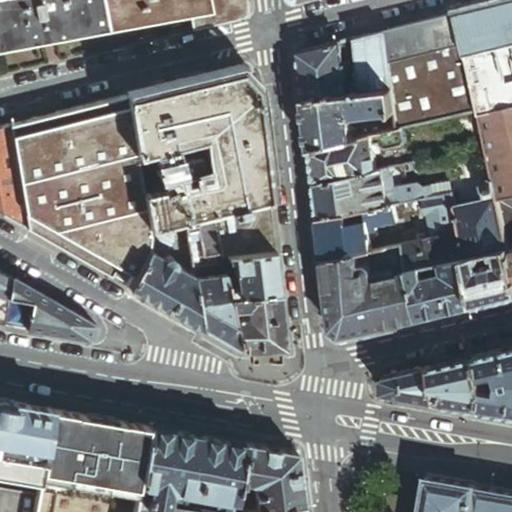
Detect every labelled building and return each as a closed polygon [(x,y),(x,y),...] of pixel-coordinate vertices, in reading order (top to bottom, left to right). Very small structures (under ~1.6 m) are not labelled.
[(0,0),(0,48),(188,13),(185,0),(0,0)] [(245,15),(243,0),(185,0),(188,13),(191,29),(245,15)] [(511,0),(503,0),(458,11),(467,53),(511,42),(511,0)] [(467,53),(458,11),(386,29),(393,87),(396,111),(398,128),(402,126),(479,109),(467,53)] [(393,87),(386,29),(356,37),(360,75),(357,75),(358,89),(358,91),(393,87)] [(360,75),(356,37),(341,40),(344,62),(348,62),(349,76),(357,75),(360,75)] [(344,62),(341,40),(299,51),(304,97),(347,92),(346,90),(345,77),(349,76),(348,62),(344,62)] [(511,42),(467,53),(479,109),(479,112),(511,103),(511,42)] [(212,210),(267,196),(254,84),(239,68),(127,96),(136,152),(151,150),(158,177),(160,184),(143,187),(142,188),(148,226),(150,226),(183,217),(184,217),(212,210)] [(358,89),(357,75),(349,76),(345,77),(346,90),(358,89)] [(396,111),(393,87),(358,91),(347,92),(304,97),(310,148),(352,138),(350,117),(396,111)] [(140,175),(136,152),(127,96),(57,113),(64,152),(71,190),(140,175)] [(511,103),(479,112),(494,183),(498,198),(511,194),(511,103)] [(64,152),(57,113),(9,125),(15,160),(64,152)] [(15,160),(9,125),(0,127),(0,212),(27,228),(15,160)] [(405,142),(402,126),(398,128),(352,138),(310,148),(314,182),(377,169),(374,147),(378,146),(385,149),(399,146),(405,142)] [(80,241),(71,190),(64,152),(15,160),(27,228),(83,260),(80,241)] [(393,181),(391,166),(382,168),(387,192),(393,191),(392,184),(393,181)] [(387,192),(382,168),(377,169),(314,182),(318,217),(347,212),(358,210),(389,203),(387,192)] [(142,188),(140,175),(71,190),(80,241),(120,233),(149,250),(149,249),(151,240),(150,235),(148,226),(142,188)] [(160,184),(158,177),(142,181),(143,187),(160,184)] [(504,228),(498,198),(494,183),(490,179),(485,179),(481,186),(482,190),(483,190),(485,198),(454,205),(460,231),(465,256),(481,252),(491,250),(508,246),(504,228)] [(400,185),(398,190),(400,201),(407,200),(423,197),(433,195),(431,185),(423,186),(418,182),(400,185)] [(433,195),(443,193),(451,191),(450,182),(431,185),(433,195)] [(398,190),(393,191),(387,192),(389,203),(393,203),(400,201),(398,190)] [(433,236),(460,231),(454,205),(445,206),(443,193),(433,195),(423,197),(426,212),(428,212),(433,236)] [(511,194),(498,198),(504,228),(511,227),(511,226),(511,210),(511,208),(511,207),(511,194)] [(274,251),(267,196),(212,210),(222,257),(233,256),(274,251)] [(393,203),(397,220),(402,218),(400,211),(409,210),(407,200),(400,201),(393,203)] [(393,203),(389,203),(358,210),(361,227),(397,220),(393,203)] [(222,257),(212,210),(184,217),(187,230),(189,246),(192,261),(194,274),(202,328),(242,351),(236,322),(234,313),(231,299),(222,257)] [(358,210),(347,212),(351,238),(362,235),(361,227),(358,210)] [(347,212),(318,217),(323,260),(354,254),(351,238),(347,212)] [(183,217),(150,226),(151,234),(185,229),(183,217)] [(189,246),(187,230),(176,232),(179,247),(182,247),(189,246)] [(441,262),(465,256),(460,231),(433,236),(402,243),(402,244),(407,269),(421,266),(441,262)] [(173,240),(172,232),(150,235),(151,240),(149,249),(163,257),(173,240)] [(120,233),(80,241),(83,260),(128,285),(149,250),(120,233)] [(354,254),(323,260),(331,328),(342,336),(417,318),(407,269),(402,244),(383,248),(387,271),(374,274),(373,267),(371,264),(369,263),(367,263),(366,263),(362,267),(359,253),(354,254)] [(192,261),(189,246),(182,247),(185,262),(192,261)] [(511,263),(509,248),(508,246),(491,250),(492,255),(495,257),(496,257),(498,262),(494,263),(493,261),(489,261),(487,262),(482,266),(480,266),(478,260),(481,260),(482,257),(481,252),(465,256),(474,305),(511,296),(511,263)] [(167,255),(163,257),(149,249),(149,250),(128,285),(202,328),(194,274),(188,271),(175,263),(175,260),(174,258),(172,256),(169,255),(167,255)] [(278,293),(274,251),(233,256),(239,298),(278,293)] [(233,256),(222,257),(231,299),(239,298),(233,256)] [(474,305),(465,256),(441,262),(443,272),(423,276),(422,272),(421,267),(421,266),(407,269),(417,318),(474,305)] [(188,271),(194,274),(192,261),(185,262),(188,271)] [(11,278),(0,271),(0,323),(26,328),(31,301),(8,297),(11,278)] [(96,326),(11,278),(8,297),(31,301),(26,328),(91,339),(96,326)] [(285,350),(278,293),(239,298),(231,299),(234,313),(239,312),(247,311),(247,320),(240,321),(236,322),(242,351),(285,350)] [(511,346),(476,355),(480,376),(496,373),(499,385),(482,383),(484,391),(480,408),(511,413),(511,346)] [(480,376),(476,355),(431,366),(439,401),(480,408),(484,391),(482,383),(480,376)] [(439,401),(431,366),(382,377),(382,391),(439,401)] [(0,400),(0,477),(41,484),(44,469),(54,410),(0,400)] [(139,487),(150,427),(54,410),(44,469),(60,472),(52,511),(134,511),(136,508),(139,487)] [(245,443),(150,427),(139,487),(172,493),(228,503),(235,504),(235,502),(239,481),(245,443)] [(296,453),(245,443),(239,481),(249,483),(249,482),(254,483),(255,501),(256,509),(303,505),(296,453)] [(511,511),(511,490),(478,484),(478,483),(426,474),(419,511),(511,511)] [(0,477),(0,511),(36,511),(41,484),(0,477)] [(168,511),(172,493),(139,487),(136,508),(158,511),(168,511)] [(235,502),(235,504),(234,511),(244,510),(250,509),(256,509),(255,501),(235,502)] [(233,511),(234,511),(235,504),(228,503),(225,511),(233,511)]
